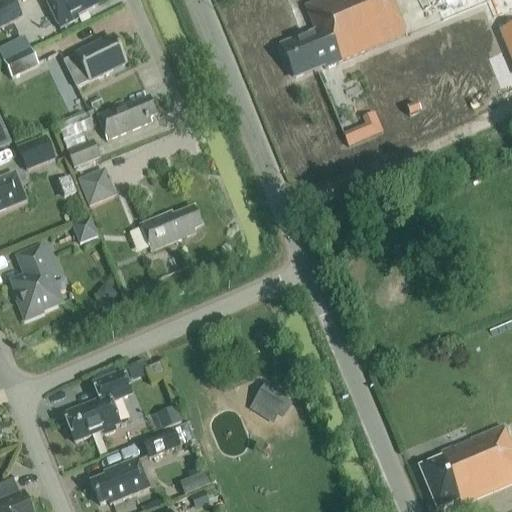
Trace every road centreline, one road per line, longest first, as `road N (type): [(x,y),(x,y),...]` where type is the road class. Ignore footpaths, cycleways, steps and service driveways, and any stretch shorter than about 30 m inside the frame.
road 1 (unclassified): [(13,396),(307,272)]
road 2 (tertiary): [(307,272),(196,0)]
road 3 (tertiary): [(406,511),(307,272)]
road 4 (residential): [(130,0),(195,153)]
road 5 (residential): [(60,511),(13,396)]
